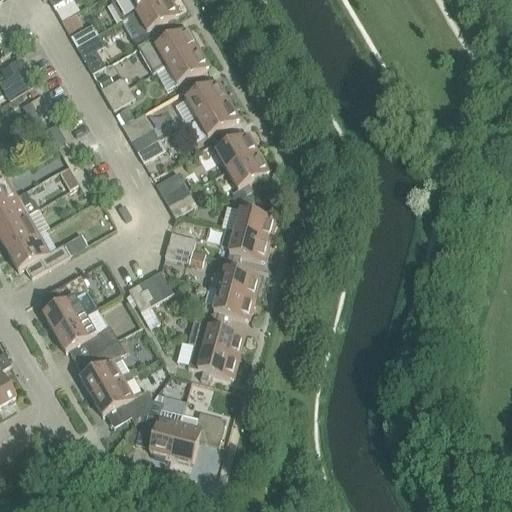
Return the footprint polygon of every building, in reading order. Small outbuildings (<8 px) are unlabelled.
[(47,0),(53,10),(71,0),(47,0)] [(123,0),(121,1),(112,6),(123,26),(167,0),(123,0)] [(168,0),(167,0),(123,26),(138,52),(156,41),(163,38),(159,31),(179,19),(168,0)] [(72,20),(63,25),(70,36),(76,33),(77,29),(72,20)] [(77,52),(99,39),(93,28),(71,41),(77,52)] [(153,78),(167,70),(198,52),(187,33),(167,45),(163,38),(156,41),(138,52),(153,78)] [(99,39),(77,52),(84,63),(84,62),(97,55),(106,50),(99,39)] [(209,71),(198,52),(167,70),(178,89),(183,87),(187,94),(193,90),(189,83),(209,71)] [(106,70),(97,55),(84,62),(93,78),(106,70)] [(15,78),(24,72),(19,63),(10,68),(15,78)] [(24,72),(15,78),(20,87),(30,81),(24,72)] [(20,87),(16,79),(15,78),(6,83),(0,86),(10,105),(29,94),(35,91),(30,81),(20,87)] [(109,78),(99,85),(103,92),(114,86),(109,78)] [(108,104),(129,92),(123,81),(114,86),(103,92),(101,93),(108,104)] [(197,122),(228,105),(217,85),(197,97),(193,90),(187,94),(191,101),(186,103),(197,122)] [(129,92),(108,104),(114,115),(136,103),(129,92)] [(37,115),(46,110),(41,101),(31,106),(37,115)] [(239,124),(228,105),(197,122),(208,142),(213,139),(217,146),(223,143),(219,136),(239,124)] [(46,110),(37,115),(42,124),(51,119),(46,110)] [(126,129),(135,124),(128,113),(120,118),(126,129)] [(46,147),(53,143),(58,153),(68,147),(57,129),(41,138),(46,147)] [(138,157),(160,144),(153,133),(131,146),(138,157)] [(216,156),(228,175),(259,157),(248,138),(227,149),(223,143),(217,146),(221,153),(216,156)] [(160,144),(138,157),(144,167),(166,155),(160,144)] [(68,147),(58,153),(64,162),(73,156),(68,147)] [(270,176),(259,157),(228,175),(239,194),(243,192),(247,199),(253,195),(249,188),(270,176)] [(80,190),(89,185),(84,175),(75,181),(80,190)] [(163,200),(185,188),(179,177),(157,189),(163,200)] [(0,211),(18,201),(7,182),(0,186),(0,211)] [(89,185),(80,190),(85,199),(95,194),(89,185)] [(169,211),(191,199),(185,188),(163,200),(169,211)] [(239,194),(233,198),(234,205),(254,202),(253,195),(247,199),(243,192),(239,194)] [(0,236),(37,215),(38,211),(34,205),(31,203),(27,196),(18,201),(0,211),(0,236)] [(191,199),(169,211),(176,222),(197,210),(191,199)] [(254,202),(234,205),(235,212),(241,214),(245,215),(248,207),(255,209),(254,202)] [(248,207),(245,215),(241,214),(235,212),(228,210),(222,232),(235,235),(270,245),(276,224),(253,217),(255,209),(248,207)] [(0,241),(8,256),(39,238),(48,233),(37,215),(0,236),(0,241)] [(264,267),(270,245),(235,235),(229,257),(234,258),(232,266),(239,268),(241,260),(264,267)] [(168,249),(192,255),(196,243),(171,237),(168,249)] [(39,238),(8,256),(19,276),(26,272),(32,283),(71,260),(70,259),(64,249),(50,257),(39,238)] [(82,239),(64,249),(70,259),(88,249),(82,239)] [(192,255),(168,249),(165,261),(189,268),(192,255)] [(210,291),(254,304),(260,282),(237,276),(239,268),(232,266),(230,273),(225,272),(224,278),(214,275),(210,291)] [(151,282),(163,304),(174,298),(162,276),(151,282)] [(44,319),(55,338),(86,319),(76,301),(89,294),(81,279),(57,294),(65,307),(44,319)] [(140,288),(152,310),(163,304),(151,282),(140,288)] [(152,310),(140,288),(129,294),(141,316),(152,310)] [(217,325),(224,326),(226,319),(249,325),(254,304),(210,291),(206,308),(215,310),(214,315),(219,316),(217,325)] [(94,358),(118,344),(110,330),(97,338),(86,319),(55,338),(66,357),(87,345),(94,358)] [(189,348),(195,349),(239,362),(245,340),(222,334),(224,326),(217,325),(196,319),(189,348)] [(146,349),(154,342),(139,322),(130,329),(146,349)] [(81,383),(92,402),(132,379),(121,361),(126,358),(118,344),(94,358),(102,371),(81,383)] [(195,349),(189,371),(203,375),(201,383),(208,385),(210,377),(233,383),(239,362),(195,349)] [(0,409),(15,401),(0,375),(11,370),(4,358),(0,359),(0,409)] [(148,394),(142,397),(132,379),(92,402),(103,421),(124,409),(135,428),(153,404),(148,394)] [(159,390),(160,394),(165,394),(166,407),(188,406),(187,389),(159,390)] [(172,463),(183,420),(163,415),(165,407),(153,404),(135,428),(141,430),(156,434),(150,457),(172,463)] [(200,417),(198,424),(183,420),(172,463),(193,469),(199,446),(220,451),(227,424),(200,417)] [(128,436),(126,444),(137,447),(141,430),(135,428),(132,438),(128,436)]
